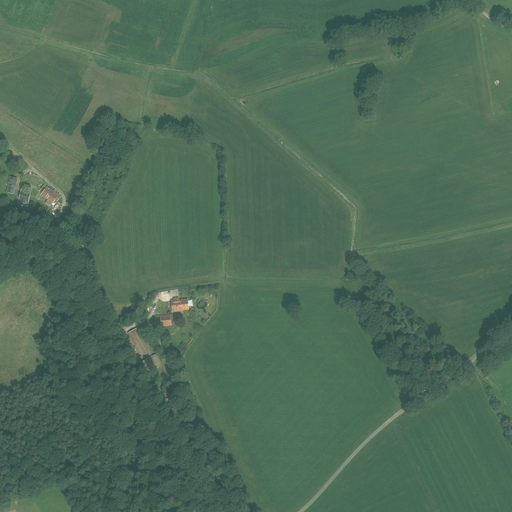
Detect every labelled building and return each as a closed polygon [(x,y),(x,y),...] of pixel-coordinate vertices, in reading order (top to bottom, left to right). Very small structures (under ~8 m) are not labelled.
[(15,187),(17,179),(8,177),(7,185),(15,187)] [(21,188),(19,200),(21,201),(21,203),(24,204),(25,202),(28,202),(30,193),(24,191),(25,189),(21,188)] [(56,195),(47,188),(41,195),(52,204),(55,200),(57,201),(61,197),(57,194),(56,195)] [(181,311),(179,301),(179,298),(176,298),(176,301),(171,301),(172,312),(180,311),(181,311)] [(187,300),(179,301),(181,311),(189,310),(188,306),(192,306),(192,300),(188,301),(187,300)] [(170,316),(160,317),(161,327),(171,325),(170,316)] [(143,361),(152,356),(136,329),(128,334),(143,361)] [(186,420),(169,390),(161,394),(178,425),(186,420)]
